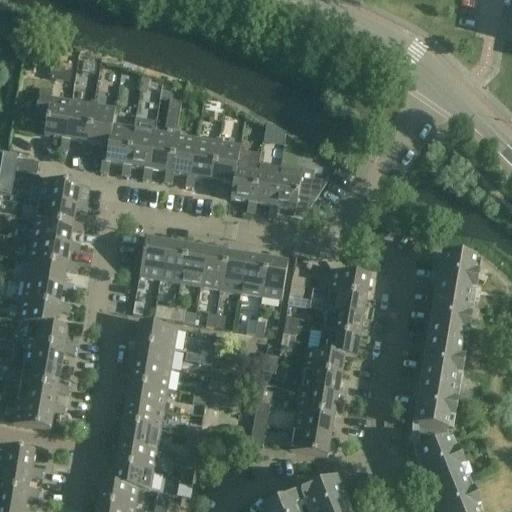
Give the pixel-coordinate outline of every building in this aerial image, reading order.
[(65,143),(72,105),(50,102),(51,97),(39,95),(34,123),(46,125),(43,139),(61,142),(65,143)] [(65,143),(61,142),(60,152),(68,153),(69,144),(83,146),(87,147),(94,105),(90,104),(90,108),(72,105),(65,143)] [(115,112),(114,112),(96,109),(97,106),(94,105),(87,147),(83,146),(81,156),(89,157),(91,147),(107,150),(108,150),(112,128),(115,112)] [(169,177),(176,135),(175,135),(180,107),(169,105),(164,132),(167,133),(166,137),(154,135),(148,173),(144,172),(142,182),(150,183),(152,174),(165,176),(169,177)] [(123,169),(121,178),(129,180),(131,170),(144,172),(148,173),(154,135),(156,126),(134,122),(134,128),(127,170),(123,169)] [(108,150),(107,150),(105,165),(101,165),(100,175),(108,176),(109,167),(123,169),(127,170),(134,128),(130,127),(130,131),(112,128),(108,150)] [(169,177),(165,176),(163,186),(172,187),(173,177),(186,180),(190,180),(197,143),(179,139),(179,136),(176,135),(169,177)] [(190,180),(186,180),(185,189),(193,191),(195,181),(208,183),(212,184),(219,142),(215,142),(215,146),(197,143),(190,180)] [(216,185),(232,187),(233,187),(237,166),(240,152),(240,150),(221,147),(222,143),(219,142),(212,184),(208,183),(206,193),(214,194),(216,185)] [(232,187),(230,203),(248,206),(246,216),(254,217),(256,207),(252,207),(259,165),(260,158),(242,155),(243,153),(240,152),(237,166),(233,187),(232,187)] [(38,166),(17,163),(15,175),(36,178),(38,166)] [(262,166),(259,165),(252,207),(256,207),(269,210),(267,219),(276,221),(277,211),(273,210),(279,173),(261,170),(262,166)] [(279,173),(273,210),(277,211),(295,214),(297,200),(309,202),(314,174),(301,172),(301,176),(279,173)] [(76,206),(86,208),(89,191),(41,183),(38,204),(75,210),(76,206)] [(72,230),(73,226),(75,214),(84,216),(86,208),(76,206),(75,210),(38,204),(35,221),(31,220),(31,223),(72,230)] [(69,250),(69,246),(71,234),(81,236),(82,228),(73,226),(72,230),(31,223),(30,227),(34,227),(31,244),(69,250)] [(160,284),(166,247),(145,243),(139,281),(160,284)] [(79,248),(69,246),(69,250),(31,244),(28,261),(25,260),(24,263),(65,270),(66,266),(68,254),(78,256),(79,248)] [(166,247),(160,284),(180,288),(186,250),(166,247)] [(200,291),(206,253),(186,250),(180,288),(200,291)] [(220,294),(226,257),(206,253),(200,291),(220,294)] [(240,298),(246,260),(226,257),(220,294),(240,298)] [(441,287),(417,432),(418,432),(420,456),(419,456),(441,511),(480,511),(473,494),(467,497),(463,486),(459,475),(464,472),(457,455),(452,457),(449,452),(447,447),(446,445),(446,437),(448,424),(454,425),(458,406),(452,405),(456,381),(462,382),(465,363),(459,362),(463,339),(468,340),(472,321),(466,320),(470,296),(475,297),(478,279),(473,278),(475,264),(446,259),(446,260),(441,287)] [(266,263),(246,260),(240,298),(260,301),(266,263)] [(62,290),(63,286),(65,275),(74,276),(76,268),(66,266),(65,270),(24,263),(23,267),(27,267),(24,284),(62,290)] [(287,267),(266,263),(260,301),(281,305),(287,267)] [(328,295),(366,302),(369,281),(332,274),(328,295)] [(292,280),(291,289),(303,291),(305,282),(292,280)] [(18,300),(17,304),(59,311),(59,306),(61,295),(71,296),(72,288),(63,286),(62,290),(24,284),(22,301),(18,300)] [(302,300),(303,291),(291,289),(289,297),(302,300)] [(325,315),(362,322),(366,302),(328,295),(325,315)] [(69,308),(59,306),(59,311),(17,304),(17,307),(20,308),(17,325),(29,327),(29,326),(55,331),(55,330),(58,315),(68,316),(69,308)] [(144,307),(135,305),(133,318),(142,320),(144,307)] [(167,311),(165,323),(174,325),(176,313),(167,311)] [(176,313),(174,325),(182,326),(184,314),(176,313)] [(359,342),(362,322),(325,315),(321,335),(359,342)] [(205,330),(214,332),(216,319),(207,318),(205,330)] [(216,319),(214,332),(222,333),(224,320),(216,319)] [(286,320),(285,329),(297,331),(298,322),(286,320)] [(254,338),(256,326),(248,324),(245,337),(254,338)] [(23,343),(22,346),(64,353),(63,357),(73,359),(74,350),(64,349),(67,332),(55,330),(55,331),(29,326),(29,327),(27,343),(23,343)] [(265,327),(256,326),(254,338),(263,340),(265,327)] [(139,327),(135,347),(173,354),(177,333),(139,327)] [(285,329),(283,338),(295,340),(297,331),(285,329)] [(356,362),(359,342),(321,335),(318,355),(344,360),(356,362)] [(60,373),(60,377),(69,379),(71,371),(61,369),(63,357),(64,353),(22,346),(22,349),(25,350),(23,367),(60,373)] [(132,368),(170,374),(173,354),(135,347),(132,368)] [(200,358),(213,360),(214,352),(201,349),(200,358)] [(303,373),(340,380),(344,360),(318,355),(306,353),(303,373)] [(211,369),(213,360),(200,358),(198,367),(211,369)] [(263,367),(276,369),(278,360),(265,358),(263,367)] [(57,393),(56,397),(66,399),(67,391),(58,389),(60,377),(60,373),(23,367),(20,383),(16,383),(15,386),(57,393)] [(275,378),(276,369),(263,367),(262,375),(275,378)] [(166,394),(170,374),(132,368),(129,388),(166,394)] [(337,400),(340,380),(303,373),(299,394),(337,400)] [(57,393),(15,386),(15,389),(19,390),(16,407),(53,413),(53,417),(62,419),(64,411),(54,409),(56,397),(57,393)] [(163,414),(166,394),(129,388),(125,408),(163,414)] [(194,390),(193,398),(206,401),(207,392),(194,390)] [(258,398),(256,407),(269,409),(271,396),(259,394),(258,395),(258,398)] [(333,420),(337,400),(299,394),(296,414),(333,420)] [(206,401),(193,398),(192,407),(204,409),(206,401)] [(53,413),(16,407),(12,428),(50,434),(53,417),(53,413)] [(269,409),(256,407),(255,416),(268,418),(269,409)] [(160,434),(163,414),(125,408),(122,428),(160,434)] [(195,408),(194,415),(204,416),(205,410),(195,408)] [(296,414),(292,434),(330,440),(333,420),(296,414)] [(156,454),(160,434),(122,428),(119,448),(156,454)] [(186,439),(199,441),(201,432),(188,430),(186,439)] [(330,440),(292,434),(289,455),(327,461),(330,440)] [(198,450),(199,441),(186,439),(185,447),(198,450)] [(264,441),(251,439),(249,448),(262,450),(264,441)] [(156,454),(119,448),(115,468),(153,474),(156,454)] [(0,471),(31,476),(30,480),(40,482),(41,474),(31,472),(34,456),(0,449),(0,471)] [(150,495),(153,474),(115,468),(112,487),(112,488),(138,493),(150,495)] [(180,479),(192,481),(194,472),(181,470),(180,479)] [(0,491),(27,496),(27,501),(36,502),(38,494),(28,492),(30,480),(31,476),(0,471),(0,491)] [(191,490),(192,481),(180,479),(178,487),(191,490)] [(130,511),(134,511),(138,493),(112,488),(112,487),(100,486),(97,506),(130,511)] [(341,511),(331,488),(272,511),(341,511)] [(0,511),(24,511),(27,500),(27,501),(27,496),(0,491),(0,511)]
